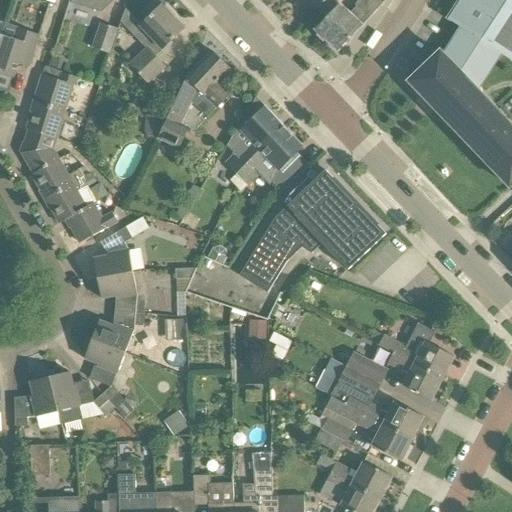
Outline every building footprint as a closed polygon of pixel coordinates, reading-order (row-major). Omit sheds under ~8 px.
[(70,0),(70,1),(103,11),(103,10),(113,0),(70,0)] [(351,14),(340,4),(335,0),(315,0),(312,5),(327,19),(316,30),(339,52),(384,4),(379,0),(360,0),(356,5),(358,7),(351,14)] [(511,126),(477,90),(501,54),(511,61),(511,0),(461,0),(457,8),(456,7),(455,9),(455,10),(449,20),(462,29),(444,56),(441,52),(409,82),(510,187),(511,185),(511,126)] [(166,67),(154,56),(162,48),(164,50),(185,29),(174,18),(176,16),(167,6),(164,8),(162,6),(133,34),(148,50),(132,65),(149,83),(166,67)] [(100,23),(92,48),(110,53),(118,29),(100,23)] [(2,37),(0,43),(0,72),(14,77),(19,64),(30,67),(40,36),(19,29),(15,40),(2,37)] [(189,128),(181,125),(193,104),(207,119),(230,95),(218,83),(230,70),(212,52),(186,78),(158,139),(179,149),(189,128)] [(54,55),(51,67),(61,71),(65,58),(54,55)] [(41,87),(36,101),(66,110),(74,85),(76,85),(78,77),(47,67),(44,76),(42,75),(39,87),(41,87)] [(235,174),(236,173),(284,127),(257,98),(226,147),(233,154),(224,162),(235,174)] [(66,110),(36,101),(27,130),(30,130),(55,137),(57,138),(63,120),(74,123),(77,114),(66,110)] [(146,116),(145,134),(159,134),(159,116),(146,116)] [(284,127),(236,173),(246,184),(259,173),(270,184),(272,181),(282,192),(310,167),(297,152),(303,147),(284,127)] [(55,137),(30,130),(23,153),(34,174),(58,161),(51,149),(55,137)] [(59,160),(58,161),(34,174),(32,175),(46,200),(84,178),(79,170),(69,176),(59,160)] [(86,167),(79,170),(84,178),(92,174),(86,167)] [(387,235),(326,171),(276,218),(240,277),(268,294),(288,263),(304,247),(312,255),(323,245),(324,244),(332,252),(331,253),(332,255),(333,254),(349,271),(387,235)] [(84,178),(88,186),(89,187),(97,183),(92,174),(84,178)] [(84,178),(46,200),(60,224),(67,220),(87,208),(78,192),(88,186),(84,178)] [(101,183),(89,189),(96,202),(108,195),(101,183)] [(183,220),(192,205),(201,190),(193,186),(185,201),(176,216),(183,220)] [(94,204),(87,208),(67,220),(81,244),(108,229),(108,228),(118,222),(113,214),(103,220),(94,204)] [(125,243),(133,239),(127,228),(119,232),(125,243)] [(212,249),(208,257),(223,265),(228,257),(226,250),(219,246),(212,249)] [(95,259),(98,279),(134,273),(130,250),(108,254),(109,256),(95,259)] [(175,280),(177,280),(191,280),(196,269),(175,270),(175,280)] [(117,299),(138,295),(134,273),(98,279),(102,299),(116,297),(117,299)] [(117,299),(116,312),(136,313),(137,301),(138,295),(117,299)] [(136,313),(145,314),(146,301),(137,301),(136,313)] [(116,312),(115,324),(135,332),(135,326),(136,313),(116,312)] [(145,314),(136,313),(135,326),(144,327),(145,314)] [(185,320),(169,321),(170,341),(186,341),(185,320)] [(93,340),(126,353),(135,332),(115,324),(114,326),(100,321),(93,340)] [(250,321),(249,345),(266,345),(267,322),(250,321)] [(406,348),(384,336),(379,346),(393,354),(394,353),(444,379),(455,357),(430,344),(436,332),(419,324),(406,348)] [(370,342),(379,346),(384,336),(380,334),(376,331),(370,342)] [(292,342),(274,333),(270,342),(277,346),(272,355),(283,361),(292,342)] [(99,364),(97,368),(118,375),(126,353),(93,340),(85,359),(99,364)] [(188,355),(169,349),(164,367),(184,372),(188,355)] [(394,353),(393,354),(389,363),(410,374),(403,386),(432,401),(444,379),(394,353)] [(348,368),(381,385),(388,371),(355,354),(348,368)] [(389,415),(370,405),(381,385),(348,368),(332,397),(412,439),(424,417),(395,402),(389,415)] [(51,377),(59,412),(62,425),(82,420),(79,408),(81,407),(76,386),(74,387),(71,373),(51,377)] [(34,396),(32,397),(36,417),(59,412),(51,377),(31,382),(34,396)] [(124,401),(113,388),(103,397),(115,410),(124,401)] [(115,410),(103,397),(94,406),(105,418),(115,410)] [(332,397),(326,409),(377,436),(372,446),(401,461),(412,439),(332,397)] [(178,412),(164,421),(174,437),(188,427),(178,412)] [(28,418),(16,419),(16,427),(28,427),(28,418)] [(322,430),(343,441),(347,443),(353,432),(328,419),(322,430)] [(336,453),(343,441),(322,430),(321,429),(314,441),(336,453)] [(118,455),(128,455),(128,444),(128,443),(118,444),(118,455)] [(50,446),(32,446),(33,477),(51,476),(50,446)] [(235,506),(234,511),(260,511),(260,498),(273,498),(272,454),(252,455),(255,485),(243,486),(244,505),(235,506)] [(337,463),(332,473),(381,499),(393,477),(364,462),(358,475),(337,463)] [(374,511),(381,499),(332,473),(327,483),(348,494),(341,506),(348,510),(347,511),(374,511)] [(141,505),(138,495),(137,494),(137,475),(119,475),(120,495),(120,511),(157,511),(157,504),(141,505)] [(194,477),(195,493),(195,500),(209,499),(210,505),(209,505),(209,511),(234,511),(235,506),(234,489),(211,490),(210,477),(194,477)] [(157,495),(157,504),(157,511),(195,511),(195,500),(195,493),(157,495)] [(98,511),(120,511),(120,495),(109,495),(109,502),(98,502),(98,511)] [(278,511),(304,511),(304,496),(278,496),(278,511)] [(79,511),(79,498),(60,498),(60,503),(49,504),(49,511),(79,511)]
